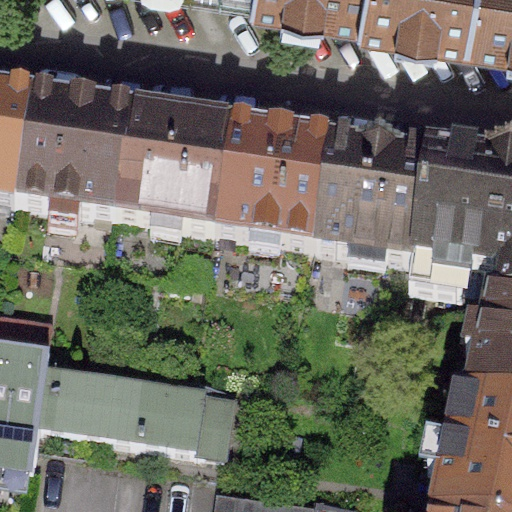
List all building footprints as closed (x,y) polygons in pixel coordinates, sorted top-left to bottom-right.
[(438,18),(477,24),(480,0),(283,0),(283,6),(322,12),(324,2),(398,12),(397,24),(436,30),(438,18)] [(511,0),(480,0),(477,24),(511,28),(511,29),(511,41),(511,0)] [(0,212),(21,216),(36,111),(0,105),(0,212)] [(21,216),(120,230),(136,125),(36,111),(21,216)] [(120,230),(218,245),(233,140),(136,125),(120,230)] [(218,245),(318,259),(333,154),(233,140),(218,245)] [(333,154),(318,259),(417,274),(433,169),(333,154)] [(506,315),(511,316),(511,180),(433,169),(417,274),(412,299),(472,308),(476,284),(510,289),(506,315)] [(511,419),(511,316),(506,315),(500,314),(478,413),(511,419)] [(50,365),(0,357),(0,477),(33,482),(39,442),(47,386),(50,365)] [(47,386),(39,442),(225,470),(234,414),(47,386)] [(511,511),(511,419),(478,413),(466,410),(444,511),(511,511)] [(276,511),(222,503),(220,511),(276,511)]
